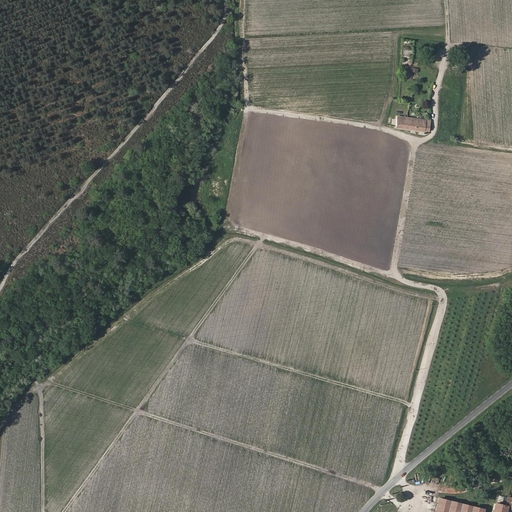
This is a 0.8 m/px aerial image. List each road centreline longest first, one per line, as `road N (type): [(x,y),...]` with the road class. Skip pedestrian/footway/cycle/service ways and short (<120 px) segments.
road 1 (track): [(262,111),(244,218),(262,237),(221,242),(40,381)]
road 2 (secondary): [(363,511),(511,384)]
road 3 (track): [(40,381),(44,511)]
